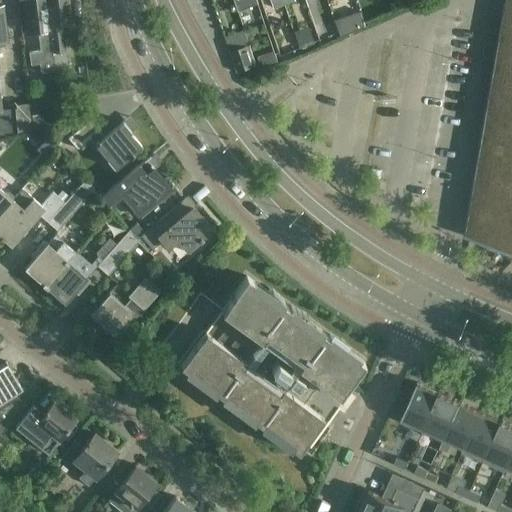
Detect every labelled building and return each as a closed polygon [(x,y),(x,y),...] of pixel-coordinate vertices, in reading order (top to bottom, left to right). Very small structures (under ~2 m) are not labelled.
[(56,70),(46,0),(24,0),(28,36),(40,32),(42,49),(29,51),(31,65),(42,63),(43,72),(56,70)] [(68,0),(46,0),(56,70),(56,74),(68,72),(61,25),(71,23),(68,0)] [(258,0),(235,0),(238,7),(240,12),(260,5),(258,0)] [(286,5),(284,0),(271,0),(275,9),(286,5)] [(0,43),(9,42),(4,6),(0,7),(0,138),(36,130),(34,108),(3,112),(0,89),(0,43)] [(231,52),(238,73),(257,66),(250,46),(231,52)] [(511,48),(486,199),(501,242),(511,244),(511,48)] [(141,147),(130,134),(122,123),(103,138),(98,132),(99,131),(90,120),(68,139),(77,150),(90,139),(115,169),(130,157),(131,158),(135,155),(133,154),(141,147)] [(154,168),(157,166),(150,158),(103,199),(110,207),(123,196),(141,217),(152,208),(155,212),(159,210),(156,206),(160,202),(161,203),(176,190),(178,193),(179,191),(167,177),(164,180),(154,168)] [(57,231),(85,202),(96,191),(87,181),(65,204),(48,223),(57,231)] [(0,214),(12,200),(0,188),(0,214)] [(38,214),(48,223),(65,204),(54,193),(40,206),(22,189),(12,200),(0,214),(0,235),(1,236),(0,237),(3,240),(3,239),(11,245),(38,214)] [(190,211),(182,202),(145,233),(138,239),(138,242),(149,253),(153,249),(162,241),(169,248),(179,240),(187,250),(212,229),(193,208),(190,211)] [(138,239),(145,233),(137,224),(130,230),(138,239)] [(108,276),(138,242),(138,239),(130,230),(102,261),(98,266),(108,276)] [(44,287),(75,252),(54,234),(47,243),(44,240),(32,254),(35,257),(25,269),(42,284),(42,285),(44,287)] [(91,264),(77,252),(79,249),(78,248),(75,252),(44,287),(46,289),(47,288),(64,303),(74,292),(78,295),(90,281),(87,278),(98,266),(102,261),(98,257),(91,264)] [(320,383),(339,397),(365,363),(247,276),(181,366),(299,453),(324,418),(304,404),(320,383)] [(137,333),(153,317),(148,312),(164,294),(152,283),(128,309),(112,294),(93,316),(117,338),(128,326),(137,333)] [(7,363),(0,367),(0,421),(6,418),(3,412),(18,403),(13,395),(23,389),(7,363)] [(440,393),(419,384),(402,420),(424,430),(440,393)] [(461,403),(440,393),(424,430),(444,439),(461,403)] [(76,418),(62,407),(54,401),(44,414),(34,406),(12,434),(23,444),(29,437),(49,453),(76,418)] [(482,412),(461,403),(444,439),(465,449),(482,412)] [(503,422),(482,412),(465,449),(486,458),(503,422)] [(511,456),(511,426),(503,422),(486,458),(507,468),(511,456)] [(84,447),(75,440),(61,458),(70,465),(74,460),(86,470),(79,478),(89,486),(117,451),(95,433),(90,441),(88,439),(86,442),(88,443),(84,447)] [(409,463),(398,458),(394,465),(405,470),(409,463)] [(116,492),(109,501),(122,511),(147,511),(161,495),(152,488),(156,482),(136,466),(116,491),(116,492)] [(429,472),(419,467),(415,475),(426,479),(429,472)] [(440,477),(429,472),(426,479),(437,484),(440,477)] [(471,491),(460,486),(457,493),(468,498),(471,491)] [(359,511),(404,511),(406,508),(415,511),(421,500),(399,489),(393,502),(370,491),(365,501),(362,499),(357,511),(359,511)] [(482,496),(471,491),(468,498),(479,503),(482,496)] [(194,511),(175,497),(163,511),(194,511)]
